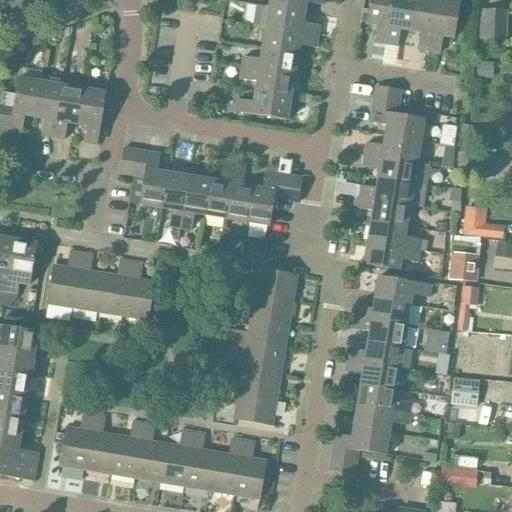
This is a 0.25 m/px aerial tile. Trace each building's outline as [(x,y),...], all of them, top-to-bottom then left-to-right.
[(268,9),(305,14),(307,4),(322,6),(323,0),(269,0),(268,8),(268,9)] [(386,44),(393,0),(370,0),(367,24),(376,26),(375,42),(371,62),(383,64),(386,44)] [(393,0),(386,44),(398,46),(400,29),(410,31),(415,0),(393,0)] [(418,50),(429,52),(437,0),(415,0),(410,31),(419,32),(418,50)] [(437,0),(429,52),(440,54),(443,37),(454,39),(460,3),(441,0),(437,0)] [(265,30),(317,38),(319,27),(303,24),(305,14),(268,9),(268,8),(256,6),(253,26),(265,28),(265,30)] [(503,40),(504,12),(480,11),(479,39),(503,40)] [(261,51),(297,57),(299,47),(315,50),(317,38),(265,30),(261,51)] [(241,70),(294,78),(297,57),(261,51),(259,61),(243,59),(241,70)] [(254,94),(290,99),(294,78),(241,70),(239,82),(256,84),(254,94)] [(34,120),(40,83),(17,79),(15,95),(3,93),(0,114),(0,130),(21,134),(24,118),(34,120)] [(42,137),(53,139),(61,86),(40,83),(34,120),(44,121),(42,137)] [(53,139),(65,141),(67,124),(77,126),(83,90),(61,86),(53,139)] [(375,99),(399,103),(401,91),(377,87),(375,99)] [(84,144),(96,146),(105,93),(83,90),(77,126),(87,127),(84,144)] [(234,113),(286,122),(290,99),(254,94),(252,105),(236,102),(234,113)] [(385,137),(420,142),(424,120),(397,116),(399,103),(375,99),(371,124),(387,126),(385,137)] [(439,145),(452,147),(455,128),(442,126),(439,145)] [(365,155),(417,164),(420,142),(385,137),(383,146),(367,143),(365,155)] [(119,175),(131,177),(135,152),(123,150),(119,175)] [(460,151),(459,173),(476,174),(477,152),(460,151)] [(131,177),(144,179),(148,154),(135,152),(131,177)] [(139,206),(161,210),(167,174),(157,173),(160,156),(148,154),(144,179),(139,206)] [(377,179),(426,187),(430,167),(417,164),(365,155),(363,167),(379,169),(377,179)] [(204,216),(225,220),(233,168),(222,166),(219,183),(209,181),(204,216)] [(225,220),(246,223),(252,188),(242,187),(245,170),(233,168),(225,220)] [(246,223),(269,227),(273,199),(285,201),(289,177),(265,173),(262,190),(252,188),(246,223)] [(169,228),(180,229),(188,178),(167,174),(161,210),(171,211),(169,228)] [(289,177),(285,201),(298,204),(301,180),(289,177)] [(180,229),(192,231),(194,215),(204,216),(209,181),(188,178),(180,229)] [(410,206),(423,208),(426,187),(377,179),(376,189),(360,186),(358,198),(410,206)] [(371,223),(407,228),(410,206),(358,198),(356,209),(373,212),(371,223)] [(484,217),(464,215),(462,234),(482,236),(484,217)] [(368,245),(419,252),(421,240),(405,237),(407,228),(371,223),(368,245)] [(0,306),(3,306),(14,240),(0,238),(0,306)] [(3,306),(8,307),(16,300),(17,295),(19,279),(30,280),(36,244),(14,240),(3,306)] [(477,283),(479,246),(452,244),(449,281),(477,283)] [(364,266),(399,271),(401,261),(417,264),(419,252),(368,245),(364,266)] [(46,305),(72,309),(81,255),(70,253),(67,269),(53,267),(46,305)] [(72,309),(96,314),(103,275),(89,273),(92,256),(81,255),(72,309)] [(96,314),(121,318),(130,263),(119,261),(117,278),(103,275),(96,314)] [(121,318),(147,322),(153,284),(139,281),(142,265),(130,263),(121,318)] [(239,293),(292,302),(296,277),(259,270),(257,284),(241,282),(239,293)] [(375,301),(410,307),(411,297),(428,300),(430,287),(379,279),(375,301)] [(476,307),(478,289),(463,288),(461,305),(460,305),(457,331),(471,332),(472,319),(468,319),(469,306),(476,307)] [(250,320),(288,327),(292,302),(239,293),(237,305),(252,308),(250,320)] [(355,319),(406,328),(410,307),(375,301),(373,311),(357,308),(355,319)] [(366,343),(403,349),(406,328),(355,319),(353,331),(368,333),(366,343)] [(230,343),(284,352),(288,327),(250,320),(248,334),(232,332),(230,343)] [(0,349),(34,355),(38,334),(0,327),(0,349)] [(433,328),(428,351),(447,355),(451,331),(433,328)] [(242,370),(279,376),(284,352),(230,343),(228,355),(244,357),(242,370)] [(347,362),(399,371),(403,349),(366,343),(365,353),(349,351),(347,362)] [(0,371),(30,377),(34,355),(0,349),(0,371)] [(360,386),(396,392),(399,371),(347,362),(345,374),(361,377),(360,386)] [(221,392),(275,401),(279,376),(242,370),(239,384),(223,381),(221,392)] [(0,371),(0,393),(27,398),(30,377),(0,371)] [(451,404),(477,407),(479,384),(453,381),(451,404)] [(356,407),(409,416),(411,405),(394,402),(396,392),(360,386),(356,407)] [(232,420),(271,427),(275,401),(221,392),(219,404),(235,407),(232,420)] [(0,415),(23,419),(27,398),(0,393),(0,415)] [(353,428),(388,434),(390,425),(407,428),(409,416),(356,407),(353,428)] [(0,415),(0,437),(20,441),(23,419),(0,415)] [(60,467),(85,472),(94,417),(83,415),(80,430),(66,428),(60,467)] [(85,472),(110,476),(116,437),(103,434),(106,419),(94,417),(85,472)] [(110,476),(134,480),(144,424),(132,422),(129,439),(116,437),(110,476)] [(134,480),(159,484),(166,445),(152,443),(155,426),(144,424),(134,480)] [(333,448),(358,452),(385,457),(388,434),(353,428),(351,438),(335,436),(333,448)] [(159,484),(184,488),(193,433),(182,432),(179,447),(166,445),(159,484)] [(184,488),(208,493),(215,452),(202,450),(204,435),(193,433),(184,488)] [(0,476),(33,482),(38,454),(18,451),(20,441),(0,437),(0,476)] [(208,493),(233,497),(242,442),(231,440),(228,454),(215,452),(208,493)] [(233,497),(258,501),(265,462),(251,460),(254,444),(242,442),(233,497)] [(331,460),(356,464),(358,452),(333,448),(331,460)] [(356,464),(331,460),(329,472),(354,477),(356,464)] [(441,468),(439,484),(475,489),(477,472),(441,468)]
